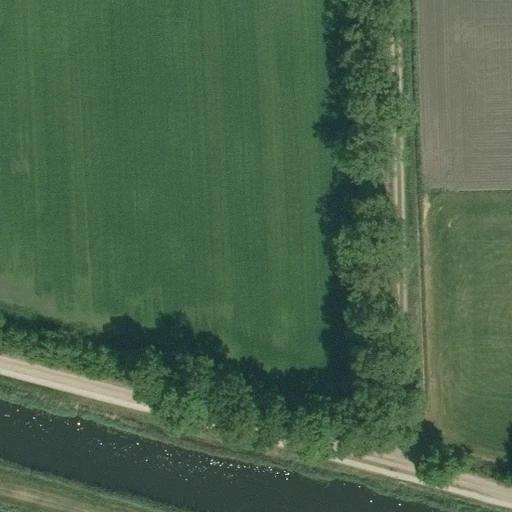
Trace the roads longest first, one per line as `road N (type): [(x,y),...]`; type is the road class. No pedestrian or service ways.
road 1 (track): [(511,492),(0,361)]
road 2 (track): [(396,0),(405,468)]
